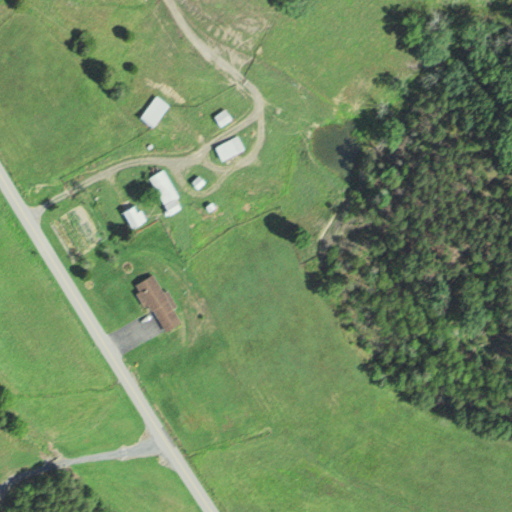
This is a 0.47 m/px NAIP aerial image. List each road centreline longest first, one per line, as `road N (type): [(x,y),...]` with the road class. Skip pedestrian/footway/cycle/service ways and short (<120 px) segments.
road 1 (tertiary): [(209,511),(0,175)]
road 2 (track): [(190,157),(250,118),(258,100),(196,45),(166,0)]
